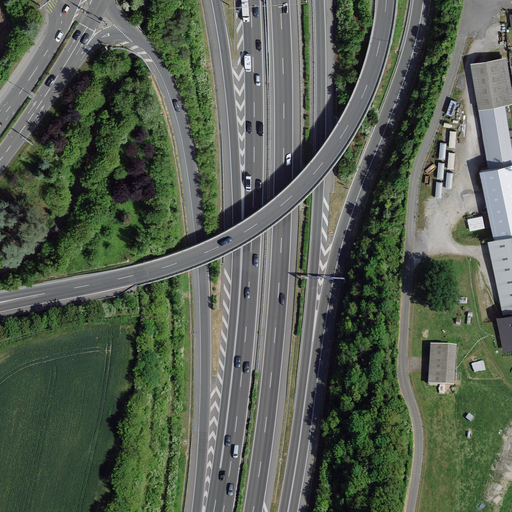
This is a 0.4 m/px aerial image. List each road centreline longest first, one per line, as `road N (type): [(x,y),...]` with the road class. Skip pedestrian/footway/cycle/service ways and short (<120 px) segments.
road 1 (motorway): [(253,511),(283,213),(280,0)]
road 2 (motorway): [(131,30),(155,55),(174,96),(198,216),(205,387),(196,511)]
road 3 (motorway): [(47,292),(191,258),(287,200),(355,112),(373,70),(386,0)]
road 4 (unclassified): [(409,511),(419,440),(403,378),(413,191),(462,35)]
road 5 (motorway): [(308,374),(340,235),(404,67),(419,0)]
road 6 (motorway): [(308,374),(322,127),(320,0)]
road 7 (motorway): [(215,0),(246,271)]
road 8 (motorway): [(250,0),(246,271)]
road 9 (motorway): [(246,271),(218,511)]
road 10 (motorway): [(288,511),(308,374)]
road 11 (primary): [(0,160),(67,60)]
